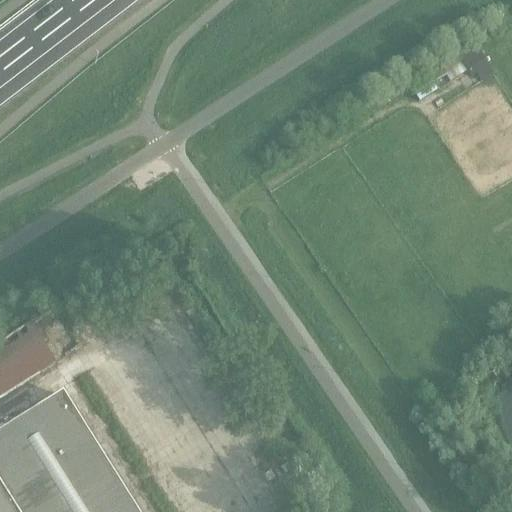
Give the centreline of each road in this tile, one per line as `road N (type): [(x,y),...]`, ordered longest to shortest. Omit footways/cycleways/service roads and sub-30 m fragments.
road 1 (unclassified): [(388,0),(0,256)]
road 2 (unknown): [(255,511),(216,459),(114,365),(86,373),(82,409),(151,511)]
